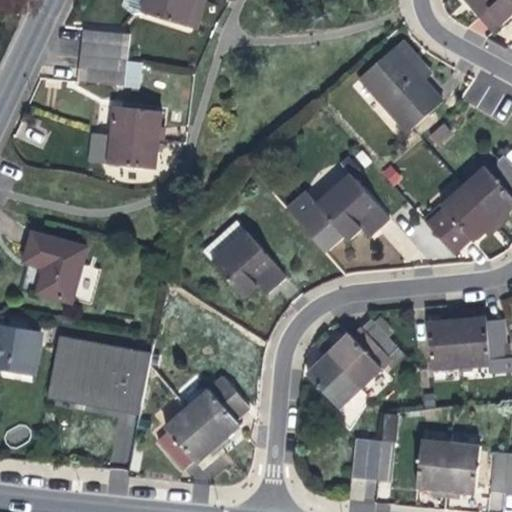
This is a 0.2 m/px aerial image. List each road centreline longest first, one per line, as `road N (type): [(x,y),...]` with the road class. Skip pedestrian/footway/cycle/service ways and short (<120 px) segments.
road 1 (residential): [(270,511),(285,353),(304,319),(336,298),(468,285),(511,272)]
road 2 (tertiary): [(0,497),(156,511)]
road 3 (residential): [(511,75),(447,38),(422,14),(420,0)]
